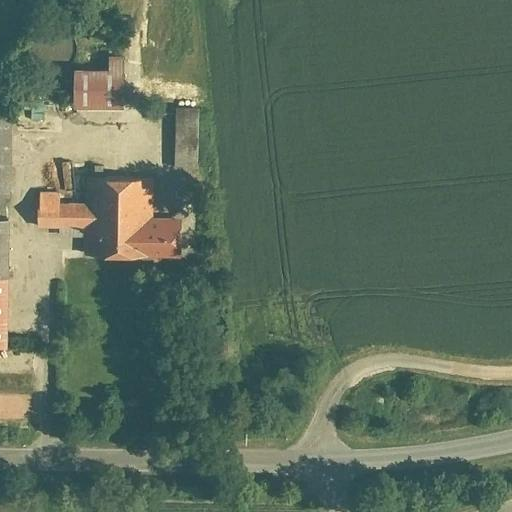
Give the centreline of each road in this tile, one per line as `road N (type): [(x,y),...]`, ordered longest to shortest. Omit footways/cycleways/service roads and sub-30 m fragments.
road 1 (residential): [(511,443),(404,458),(0,461)]
road 2 (track): [(317,460),(328,405),(361,365),(511,374)]
